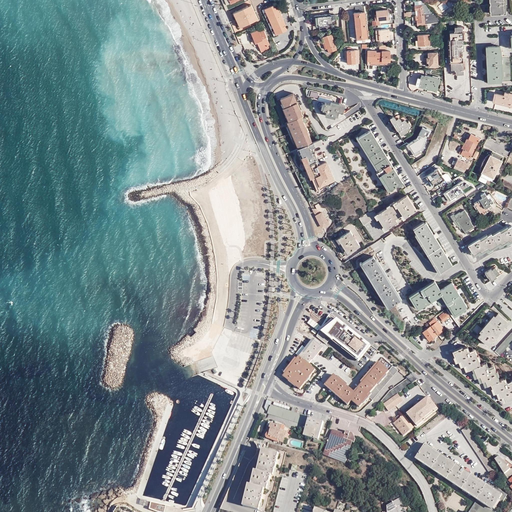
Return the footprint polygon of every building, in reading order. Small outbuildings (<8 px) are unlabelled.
[(224,0),(228,10),(243,3),(242,0),(224,0)] [(251,4),(249,0),(235,7),(237,11),(251,4)] [(492,0),(493,4),(493,14),(506,14),(505,0),(492,0)] [(274,30),(276,35),(287,30),(285,25),(286,25),(279,8),(278,8),(276,4),(264,9),(267,13),(268,17),(270,22),(274,30)] [(418,15),(434,13),(426,4),(422,5),(414,6),(415,15),(418,15)] [(236,11),(243,26),(258,19),(251,5),(236,11)] [(364,5),(355,6),(356,12),(354,13),(357,39),(368,38),(364,5)] [(329,9),(321,10),(321,15),(314,16),(314,22),(319,21),(319,26),(332,24),(331,14),(335,14),(335,8),(329,9)] [(374,21),(372,21),(372,25),(380,25),(380,20),(389,19),(389,16),(388,9),(376,10),(376,15),(377,20),(374,21)] [(241,27),(243,26),(236,11),(234,13),(241,27)] [(441,22),(439,19),(434,13),(418,15),(419,20),(416,20),(417,25),(441,22)] [(464,50),(463,26),(455,27),(455,32),(450,32),(450,39),(451,74),(464,74),(462,50),(464,50)] [(270,45),(263,28),(251,33),(256,43),(257,42),(261,52),(269,49),(268,46),(270,45)] [(390,39),(389,29),(376,30),(376,40),(390,39)] [(324,42),(326,49),(328,49),(329,53),(337,50),(332,34),(322,37),(324,42)] [(430,45),(429,34),(417,35),(418,40),(416,41),(416,46),(430,45)] [(500,46),(487,46),(489,82),(511,81),(510,56),(501,56),(500,46)] [(347,50),(347,59),(347,63),(359,63),(359,49),(347,50)] [(370,61),(379,61),(379,52),(376,52),(376,51),(368,51),(368,61),(370,61)] [(379,52),(379,61),(387,61),(390,61),(390,55),(392,55),(392,51),(390,51),(382,51),(382,52),(379,52)] [(427,58),(427,62),(429,62),(429,67),(438,66),(437,52),(428,53),(428,57),(427,58)] [(420,78),(418,86),(437,91),(441,79),(425,74),(425,76),(421,75),(420,78)] [(310,90),(308,97),(318,99),(319,93),(310,90)] [(496,93),(494,102),(511,106),(511,92),(508,92),(508,94),(504,93),(504,95),(496,93)] [(287,126),(296,149),(312,143),(304,122),(304,121),(304,122),(305,122),(306,122),(307,121),(307,120),(308,119),(307,119),(307,118),(306,118),(306,117),(305,117),(304,117),(304,118),(293,93),(280,98),(290,121),(287,122),(289,125),(287,126)] [(321,114),(325,115),(335,118),(335,115),(337,116),(339,111),(343,112),(345,106),(332,102),(333,101),(318,97),(318,100),(316,105),(321,114)] [(394,117),(394,116),(392,116),(389,118),(397,130),(398,130),(401,135),(408,131),(407,130),(408,129),(411,124),(409,121),(407,122),(406,120),(405,120),(405,119),(404,119),(401,120),(400,118),(400,119),(399,118),(398,117),(396,119),(395,117),(394,117)] [(375,137),(371,130),(358,137),(391,190),(403,182),(400,178),(401,177),(400,175),(399,174),(389,159),(390,158),(388,156),(387,156),(378,141),(379,140),(376,137),(375,137)] [(465,143),(475,149),(480,138),(471,133),(468,138),(467,138),(465,143)] [(424,141),(420,136),(407,144),(409,148),(410,147),(415,156),(421,152),(420,150),(422,149),(419,144),(424,141)] [(295,150),(301,163),(303,162),(310,179),(312,178),(315,177),(320,188),(328,184),(328,182),(334,180),(327,162),(320,164),(318,165),(314,155),(312,155),(310,149),(313,148),(316,147),(323,144),(321,139),(312,143),(296,149),(295,150)] [(470,158),(475,149),(465,143),(464,143),(459,153),(470,158)] [(320,164),(313,148),(310,149),(312,155),(314,155),(318,165),(320,164)] [(492,151),(480,176),(492,182),(504,156),(492,151)] [(468,163),(458,158),(456,162),(453,161),(452,164),(455,165),(466,170),(468,164),(468,163)] [(425,176),(433,188),(436,185),(445,179),(438,168),(434,170),(434,171),(425,176)] [(445,191),(451,199),(451,200),(463,192),(462,190),(467,187),(462,180),(457,184),(457,183),(445,191)] [(511,184),(504,180),(501,187),(511,192),(511,184)] [(259,224),(267,223),(261,186),(253,187),(259,224)] [(493,202),(490,197),(489,198),(486,195),(484,192),(480,195),(482,197),(474,203),(475,204),(473,205),(480,216),(493,207),(490,204),(493,202)] [(373,209),(359,218),(364,225),(377,217),(386,229),(397,222),(395,219),(402,214),(404,218),(417,210),(407,195),(397,201),(396,200),(390,204),(390,205),(376,214),(373,209)] [(460,225),(462,228),(465,233),(469,231),(468,229),(473,226),(471,223),(473,222),(464,210),(460,212),(455,215),(454,215),(457,219),(455,220),(459,225),(460,225)] [(329,224),(322,213),(316,216),(320,224),(321,223),(323,227),(329,224)] [(460,229),(462,228),(460,225),(459,225),(455,220),(457,219),(454,215),(455,215),(454,213),(450,215),(457,226),(458,226),(460,229)] [(352,222),(343,228),(346,233),(338,238),(340,242),(345,249),(348,253),(360,245),(355,238),(356,238),(354,235),(353,235),(350,230),(355,227),(352,222)] [(434,234),(426,222),(414,229),(440,272),(452,264),(447,257),(449,256),(446,253),(445,253),(436,238),(437,237),(435,234),(434,234)] [(507,243),(510,241),(511,239),(511,225),(501,232),(500,230),(492,235),(491,233),(480,240),(479,238),(468,245),(474,254),(480,250),(481,251),(486,249),(487,250),(490,248),(501,242),(502,244),(506,241),(507,243)] [(392,233),(384,238),(387,241),(395,236),(392,233)] [(345,255),(347,259),(364,249),(362,245),(345,255)] [(375,259),(373,256),(362,263),(389,307),(402,299),(399,295),(400,294),(398,291),(397,292),(390,280),(391,280),(389,276),(388,277),(381,266),(382,265),(380,262),(379,262),(377,258),(375,259)] [(489,275),(492,280),(497,277),(496,275),(500,273),(498,270),(497,270),(495,267),(491,269),(491,268),(486,271),(488,276),(489,275)] [(457,290),(452,282),(440,289),(435,281),(411,297),(419,309),(422,306),(422,305),(430,299),(431,301),(433,303),(436,301),(440,306),(447,302),(455,314),(467,306),(459,294),(460,293),(458,289),(457,290)] [(329,315),(312,304),(304,325),(317,330),(329,315)] [(443,322),(449,317),(447,313),(445,311),(439,316),(440,318),(443,322)] [(491,320),(490,319),(483,327),(484,329),(478,336),(489,345),(509,322),(498,313),(491,320)] [(321,331),(331,316),(329,315),(320,330),(321,331)] [(337,321),(331,316),(321,331),(317,337),(324,342),(329,337),(331,339),(354,357),(364,343),(361,340),(360,341),(358,339),(359,338),(352,333),(352,334),(348,332),(349,331),(337,321)] [(436,318),(429,323),(431,326),(437,335),(444,329),(436,318)] [(364,343),(354,357),(359,361),(371,346),(365,341),(362,339),(349,328),(345,325),(345,326),(337,320),(337,321),(349,331),(348,332),(352,334),(352,333),(359,338),(358,339),(360,341),(361,340),(364,343)] [(437,335),(431,326),(423,332),(429,341),(437,335)] [(500,355),(511,341),(511,331),(494,350),(500,355)] [(311,364),(323,348),(305,335),(302,339),(308,343),(305,348),(303,346),(297,354),(311,364)] [(467,350),(466,347),(454,351),(458,361),(461,360),(463,365),(466,364),(468,369),(473,367),(477,376),(480,375),(482,381),(485,379),(487,385),(492,383),(496,392),(499,391),(501,396),(504,395),(506,401),(511,398),(511,382),(508,384),(507,381),(505,382),(504,378),(499,380),(494,366),(489,368),(488,365),(486,366),(485,362),(480,364),(475,351),(470,353),(469,350),(467,350)] [(299,356),(281,376),(299,391),(316,371),(299,356)] [(338,378),(335,375),(325,386),(334,393),(348,406),(352,401),(360,407),(369,397),(373,400),(398,371),(393,366),(389,371),(380,363),(374,371),(358,389),(358,388),(355,392),(351,389),(344,383),(345,382),(339,377),(338,378)] [(390,391),(385,397),(409,380),(407,379),(390,391)] [(378,405),(380,407),(384,404),(398,394),(413,383),(409,380),(385,397),(378,405)] [(398,394),(384,404),(389,411),(403,401),(398,394)] [(429,397),(408,414),(417,427),(439,410),(429,397)] [(307,426),(304,436),(318,440),(324,422),(273,406),(270,408),(268,414),(307,426)] [(418,432),(415,435),(417,438),(424,432),(426,435),(452,414),(447,409),(420,430),(418,432)] [(399,427),(397,428),(404,436),(414,428),(404,415),(401,417),(401,418),(395,422),(399,427)] [(284,443),(288,432),(284,430),(285,426),(278,424),(277,425),(271,423),(270,428),(271,428),(269,436),(268,439),(278,442),(278,441),(284,443)] [(497,471),(468,426),(462,430),(491,474),(497,471)] [(328,429),(324,438),(329,440),(323,455),(345,463),(348,454),(351,456),(352,451),(349,450),(352,442),(353,441),(344,438),(345,434),(333,430),(333,431),(328,429)] [(354,443),(356,439),(353,433),(347,431),(345,434),(344,438),(353,441),(352,442),(354,443)] [(417,458),(478,499),(479,500),(483,495),(482,494),(487,486),(425,445),(417,458)] [(279,454),(266,450),(261,472),(258,471),(254,486),(252,485),(246,507),(259,510),(261,503),(262,503),(262,500),(264,496),(263,495),(265,489),(268,490),(269,485),(269,482),(270,483),(272,475),(274,476),(275,472),(276,468),(278,461),(277,461),(279,454)] [(495,460),(496,461),(499,459),(508,467),(509,465),(499,457),(495,460)] [(496,461),(508,478),(511,474),(511,470),(508,467),(499,459),(496,461)] [(482,494),(483,495),(479,500),(478,499),(469,511),(474,511),(476,510),(479,511),(496,511),(508,495),(489,483),(487,486),(482,494)] [(386,511),(406,511),(400,499),(395,502),(395,503),(388,507),(388,509),(386,510),(386,511)] [(183,509),(152,502),(151,509),(159,511),(187,511),(195,510),(193,508),(183,509)]
